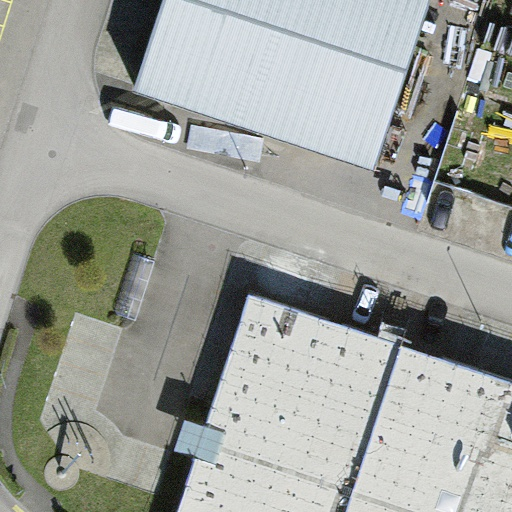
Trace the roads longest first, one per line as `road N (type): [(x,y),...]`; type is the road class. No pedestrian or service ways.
road 1 (residential): [(38,137),(511,285)]
road 2 (residential): [(38,137),(80,0)]
